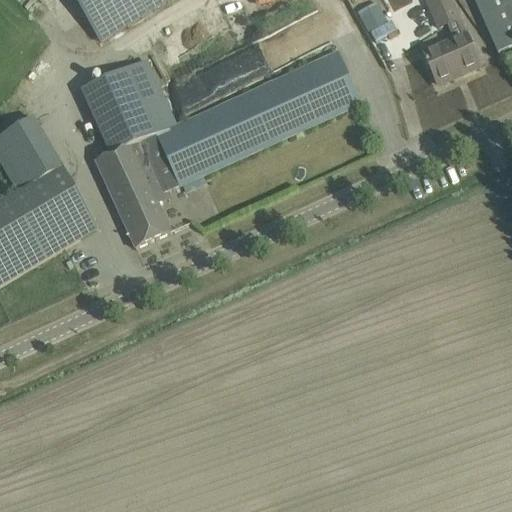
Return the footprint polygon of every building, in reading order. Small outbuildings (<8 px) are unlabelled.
[(171,0),(74,0),(101,43),(171,0)] [(448,27),(459,22),(449,0),(425,0),(439,30),(448,27)] [(511,1),(511,0),(473,0),(498,55),(511,48),(511,1)] [(388,24),(377,4),(358,15),(369,35),(388,24)] [(455,44),(425,57),(429,66),(437,85),(462,74),(463,77),(480,69),(472,51),(467,40),(459,22),(448,27),(455,44)] [(116,155),(96,164),(136,251),(171,235),(158,206),(170,201),(167,194),(361,106),(338,55),(169,132),(146,81),(154,78),(147,63),(86,91),(116,155)] [(18,196),(0,207),(0,288),(98,231),(62,170),(18,196)]
